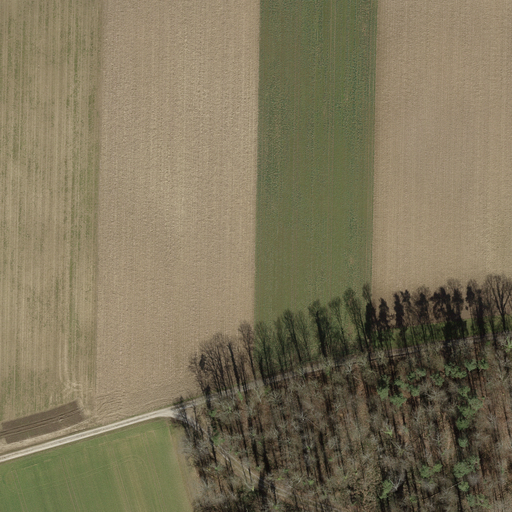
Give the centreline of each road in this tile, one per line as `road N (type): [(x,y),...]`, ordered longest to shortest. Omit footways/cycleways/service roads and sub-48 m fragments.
road 1 (track): [(0,459),(333,365),(511,333)]
road 2 (track): [(169,410),(276,490),(341,511)]
